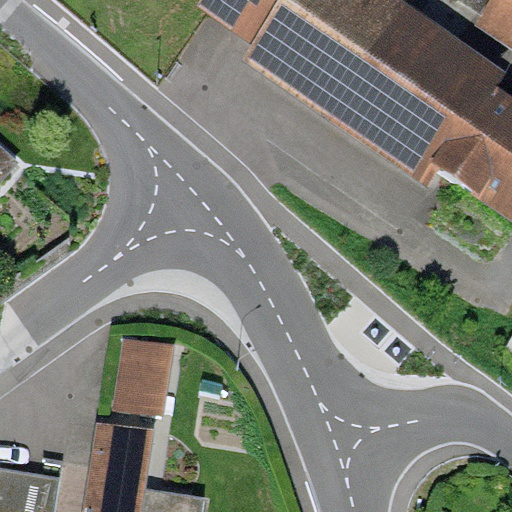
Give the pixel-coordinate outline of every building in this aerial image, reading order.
[(511,118),(337,0),(218,0),(207,18),(511,224),(511,118)] [(511,0),(497,0),(476,31),(511,56),(511,0)] [(0,187),(17,169),(0,153),(0,187)] [(171,367),(126,360),(117,414),(162,421),(171,367)] [(152,440),(100,432),(87,511),(203,511),(205,505),(144,495),(152,440)] [(56,511),(61,483),(0,473),(0,511),(56,511)]
